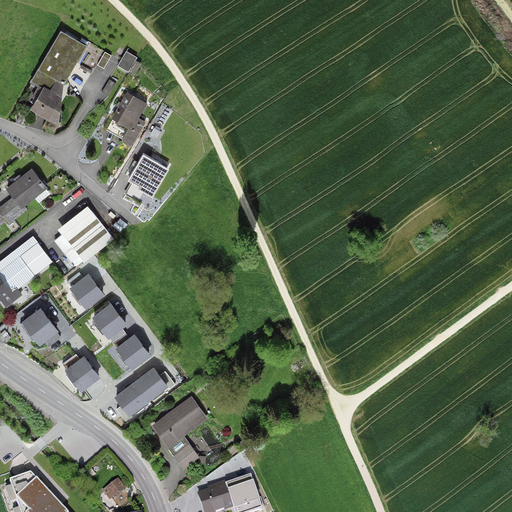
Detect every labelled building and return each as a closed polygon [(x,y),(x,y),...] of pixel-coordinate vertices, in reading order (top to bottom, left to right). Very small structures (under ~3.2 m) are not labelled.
[(30,82),(43,89),(44,87),(50,90),(56,80),(64,85),(87,47),(61,31),(30,82)] [(50,90),(44,87),(43,89),(30,110),(58,126),(64,85),(56,80),(50,90)] [(145,101),(126,90),(114,113),(133,124),(145,101)] [(167,170),(144,156),(130,180),(140,186),(138,188),(152,196),(167,170)] [(44,185),(31,167),(9,184),(22,201),(44,185)] [(111,236),(87,205),(60,225),(85,257),(111,236)] [(49,259),(32,236),(0,259),(0,273),(10,288),(49,259)] [(104,296),(90,275),(66,291),(82,313),(104,296)] [(0,277),(0,294),(6,302),(20,292),(15,286),(10,291),(0,277)] [(113,306),(93,321),(108,340),(128,325),(113,306)] [(56,331),(41,310),(20,325),(36,345),(56,331)] [(11,338),(5,330),(0,334),(6,341),(11,338)] [(151,355),(136,336),(117,351),(130,370),(151,355)] [(102,375),(88,358),(68,374),(81,391),(102,375)] [(169,387),(154,368),(114,400),(128,417),(169,387)] [(205,416),(190,396),(155,422),(169,442),(205,416)] [(67,511),(30,473),(12,478),(23,511),(67,511)] [(123,487),(117,479),(104,489),(110,497),(123,487)] [(251,479),(200,494),(205,511),(218,511),(233,507),(234,511),(260,511),(251,479)]
